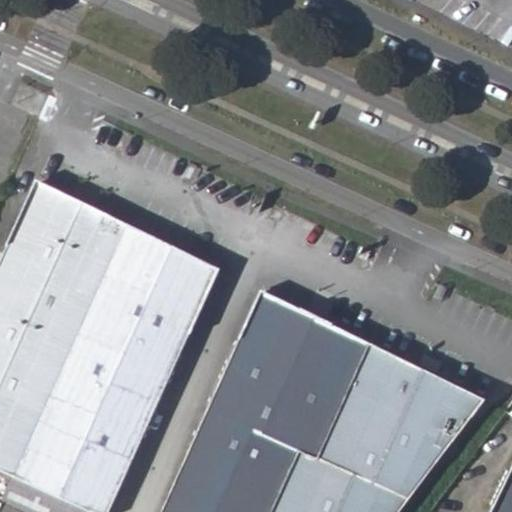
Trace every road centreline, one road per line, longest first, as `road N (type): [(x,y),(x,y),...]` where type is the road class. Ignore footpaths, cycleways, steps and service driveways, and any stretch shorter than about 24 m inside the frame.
road 1 (secondary): [(99,0),(511,191)]
road 2 (secondary): [(511,162),(164,0)]
road 3 (track): [(410,511),(511,377)]
